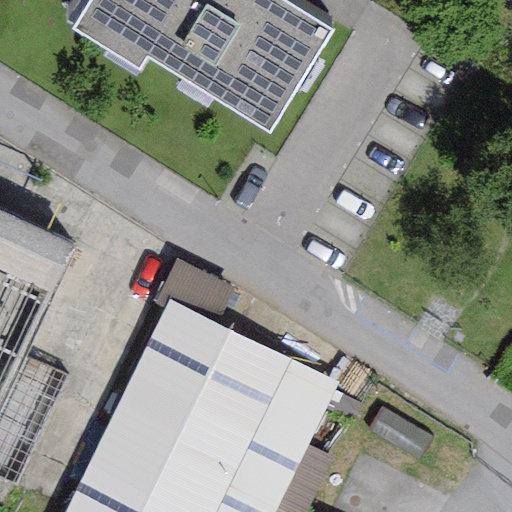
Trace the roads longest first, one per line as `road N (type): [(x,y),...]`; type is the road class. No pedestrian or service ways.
road 1 (residential): [(0,89),(511,418)]
road 2 (unknown): [(340,0),(354,47),(348,90),(279,269)]
